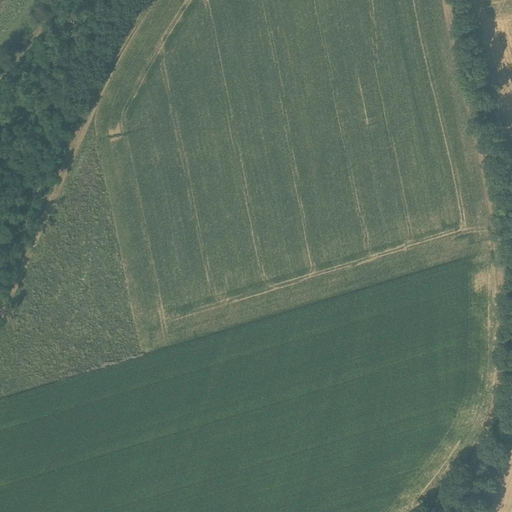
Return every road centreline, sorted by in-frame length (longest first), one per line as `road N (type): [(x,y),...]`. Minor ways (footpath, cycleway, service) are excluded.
road 1 (track): [(445,511),(494,409),(499,246),(446,0)]
road 2 (track): [(0,325),(24,288),(109,71),(152,0)]
road 3 (track): [(473,0),(511,161)]
